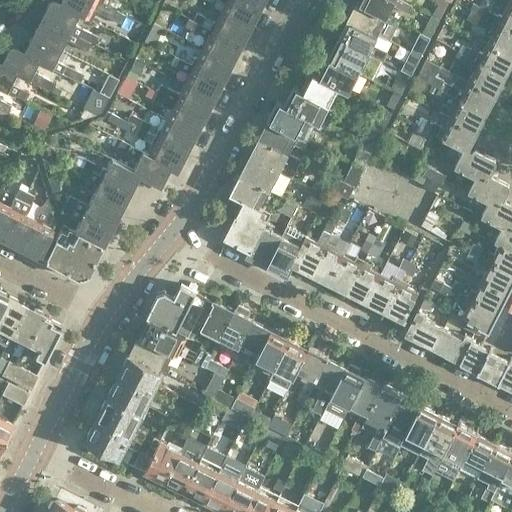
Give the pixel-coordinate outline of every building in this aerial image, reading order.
[(49,0),(41,16),(88,40),(92,34),(73,23),(77,13),(87,18),(88,16),(60,2),(55,0),(49,0)] [(60,0),(60,2),(88,16),(93,7),(95,9),(120,22),(125,13),(99,0),(60,0)] [(99,0),(116,8),(119,2),(114,0),(99,0)] [(222,0),(225,1),(220,12),(247,25),(256,7),(241,0),(222,0)] [(359,0),(349,19),(378,34),(387,15),(359,0)] [(358,0),(359,0),(387,15),(393,5),(408,12),(412,4),(404,0),(358,0)] [(440,18),(449,0),(447,0),(438,0),(432,14),(440,18)] [(472,10),(494,22),(511,30),(511,7),(507,5),(502,15),(476,2),(472,10)] [(493,33),(488,42),(511,54),(511,30),(494,22),(472,10),(469,19),(490,30),(489,31),(493,33)] [(192,20),(211,29),(238,43),(247,25),(220,12),(215,21),(196,12),(192,20)] [(431,37),(439,19),(431,15),(422,33),(431,37)] [(41,16),(32,34),(60,48),(64,39),(84,49),(89,41),(88,40),(41,16)] [(207,37),(202,47),(229,61),(238,43),(211,29),(188,18),(184,26),(207,37)] [(339,38),(368,53),(384,61),(388,52),(373,44),(378,34),(349,19),(339,38)] [(161,28),(153,23),(144,41),(153,46),(161,28)] [(424,47),(428,38),(419,33),(414,43),(424,47)] [(32,34),(24,51),(51,65),(74,76),(77,70),(54,59),(60,48),(32,34)] [(330,56),(356,69),(359,71),(373,78),(377,71),(363,63),(368,53),(339,38),(330,56)] [(479,50),(475,59),(505,74),(511,60),(511,54),(488,42),(483,52),(479,50)] [(468,55),(471,48),(462,43),(458,50),(468,55)] [(9,47),(1,63),(28,77),(48,87),(51,80),(32,70),(37,60),(50,67),(51,65),(24,51),(12,46),(10,46),(9,47)] [(194,56),(190,64),(220,79),(229,61),(202,47),(197,57),(194,56)] [(458,50),(454,58),(464,63),(464,64),(471,68),(470,68),(474,70),(469,79),(496,93),(505,74),(475,59),(468,55),(458,50)] [(420,56),(412,52),(403,70),(411,74),(420,56)] [(327,54),(318,72),(339,84),(347,88),(356,69),(330,56),(327,54)] [(189,73),(183,83),(211,97),(220,79),(190,64),(174,56),(170,64),(187,71),(189,73)] [(125,76),(136,82),(145,65),(135,59),(125,76)] [(426,59),(418,77),(432,84),(437,87),(439,88),(456,96),(486,112),(496,93),(469,79),(458,74),(453,85),(443,80),(436,76),(441,66),(426,59)] [(0,85),(6,89),(25,99),(30,91),(10,81),(15,72),(28,78),(28,77),(1,63),(0,62),(0,85)] [(311,69),(301,87),(330,102),(339,84),(318,72),(311,69)] [(392,88),(401,93),(409,78),(399,73),(392,88)] [(107,74),(99,90),(109,95),(117,79),(107,74)] [(125,76),(117,93),(126,98),(136,82),(125,76)] [(155,91),(175,100),(202,114),(211,97),(183,83),(179,93),(160,83),(155,91)] [(301,87),(294,84),(284,102),(316,119),(320,121),(330,102),(301,87)] [(84,106),(96,112),(100,110),(107,96),(93,88),(84,106)] [(439,88),(436,96),(444,100),(443,102),(451,106),(455,107),(450,117),(477,130),(486,112),(456,96),(439,88)] [(394,108),(402,93),(394,90),(387,105),(394,108)] [(170,108),(166,118),(193,132),(202,114),(175,100),(155,91),(151,99),(170,108)] [(316,119),(284,102),(277,99),(267,118),(270,119),(298,134),(306,138),(316,119)] [(392,111),(380,105),(371,124),(383,129),(392,111)] [(84,106),(79,116),(82,117),(96,112),(84,106)] [(43,130),(50,115),(39,110),(32,125),(43,130)] [(117,125),(121,118),(110,113),(106,120),(117,125)] [(430,131),(431,131),(435,124),(421,117),(418,125),(420,126),(430,131)] [(435,124),(431,131),(437,135),(464,148),(473,153),(474,152),(468,148),(477,130),(450,117),(445,126),(442,125),(436,122),(435,124)] [(158,127),(154,135),(184,150),(193,132),(166,118),(160,128),(158,127)] [(136,126),(146,132),(150,124),(140,119),(136,126)] [(270,119),(260,139),(289,153),(294,143),(305,148),(309,139),(306,138),(298,134),(270,119)] [(365,121),(356,139),(374,148),(381,134),(382,130),(365,121)] [(146,132),(136,126),(132,134),(142,139),(146,132)] [(420,126),(416,133),(427,138),(430,131),(420,126)] [(141,150),(141,151),(168,165),(174,168),(184,150),(154,135),(150,143),(152,144),(148,153),(141,150)] [(132,168),(131,169),(137,172),(158,183),(168,165),(141,151),(118,139),(114,149),(136,160),(132,168)] [(260,139),(251,156),(279,171),(280,171),(292,177),(296,170),(301,160),(289,153),(260,139)] [(373,149),(364,144),(355,162),(365,166),(373,149)] [(39,151),(43,161),(45,167),(48,166),(47,160),(52,152),(42,147),(39,151)] [(473,153),(464,148),(455,166),(476,176),(478,173),(487,177),(489,173),(496,161),(496,159),(475,148),(474,152),(473,153)] [(251,156),(242,174),(241,175),(268,188),(270,190),(270,189),(282,196),(291,178),(279,171),(251,156)] [(110,158),(101,175),(128,190),(137,172),(131,169),(110,158)] [(82,166),(92,171),(95,164),(85,159),(82,166)] [(447,175),(421,162),(416,171),(429,178),(425,186),(437,192),(441,183),(442,185),(447,175)] [(350,169),(344,180),(355,185),(361,172),(364,173),(366,169),(353,163),(350,169)] [(97,185),(92,193),(119,208),(128,190),(101,175),(92,171),(81,166),(77,174),(97,185)] [(458,184),(469,190),(489,201),(491,197),(500,202),(503,198),(509,185),(509,184),(509,183),(489,173),(487,177),(478,173),(476,176),(465,171),(458,184)] [(241,175),(242,174),(240,173),(230,193),(244,200),(244,199),(259,206),(268,188),(241,175)] [(48,176),(52,192),(59,190),(59,178),(52,175),(48,176)] [(355,187),(334,177),(329,188),(349,198),(355,187)] [(315,188),(326,194),(329,188),(318,182),(315,188)] [(0,201),(0,236),(2,237),(17,207),(19,208),(22,201),(26,193),(18,188),(10,204),(9,206),(0,201)] [(17,207),(2,237),(21,246),(36,217),(35,216),(34,219),(25,214),(34,197),(26,193),(19,208),(17,207)] [(68,194),(65,202),(110,225),(119,208),(92,193),(87,204),(68,194)] [(323,199),(310,193),(304,206),(316,212),(323,199)] [(491,197),(489,201),(482,215),(503,225),(504,222),(511,225),(511,202),(503,198),(500,202),(491,197)] [(298,204),(287,198),(284,204),(295,210),(298,204)] [(36,217),(21,246),(39,255),(41,251),(42,251),(53,228),(43,223),(44,221),(49,208),(46,199),(41,206),(36,217)] [(238,243),(240,244),(251,250),(252,250),(265,224),(268,220),(260,216),(264,209),(259,206),(244,199),(244,200),(237,213),(238,213),(227,235),(239,241),(238,243)] [(110,225),(65,202),(60,210),(79,220),(74,230),(76,232),(77,231),(101,244),(110,225)] [(295,210),(284,204),(283,208),(278,209),(292,216),(295,210)] [(440,216),(430,212),(422,226),(446,239),(448,236),(434,227),(440,216)] [(331,233),(336,223),(329,219),(324,229),(331,233)] [(471,234),(474,227),(464,222),(460,229),(471,234)] [(503,225),(496,238),(511,245),(511,225),(504,222),(503,225)] [(283,233),(268,263),(287,272),(292,262),(299,249),(306,234),(310,226),(303,223),(299,226),(292,239),(283,234),(283,233)] [(344,227),(336,223),(331,233),(339,236),(344,227)] [(252,250),(251,250),(249,253),(268,263),(283,233),(265,224),(252,250)] [(299,249),(292,262),(312,271),(328,240),(331,233),(324,229),(318,240),(306,234),(299,249)] [(101,244),(77,231),(76,232),(72,242),(67,239),(65,243),(54,238),(47,253),(44,258),(66,269),(80,276),(85,274),(92,261),(92,260),(101,244)] [(414,248),(419,237),(407,231),(402,242),(414,248)] [(330,281),(344,254),(350,242),(339,236),(331,233),(328,240),(312,271),(330,281)] [(361,247),(368,251),(373,242),(366,238),(361,247)] [(491,251),(488,257),(511,269),(511,245),(496,238),(495,240),(500,242),(495,252),(491,251)] [(368,251),(376,255),(381,246),(373,242),(368,251)] [(474,243),(471,250),(481,255),(485,248),(474,243)] [(471,250),(467,258),(477,263),(481,255),(471,250)] [(349,290),(365,259),(357,255),(355,259),(344,254),(330,281),(349,290)] [(487,268),(482,278),(509,292),(511,285),(511,269),(488,257),(483,266),(487,268)] [(381,272),(367,300),(385,309),(401,278),(410,262),(403,258),(395,275),(394,274),(392,278),(381,272)] [(365,259),(349,290),(367,300),(381,272),(370,267),(372,263),(365,259)] [(419,266),(410,262),(406,268),(416,273),(419,266)] [(401,278),(385,309),(405,319),(419,292),(407,286),(409,282),(401,278)] [(439,290),(443,282),(436,278),(431,285),(439,290)] [(509,292),(482,278),(476,290),(472,288),(469,294),(499,310),(509,292)] [(455,280),(452,286),(461,291),(464,285),(455,280)] [(468,306),(463,317),(485,328),(485,327),(490,329),(499,310),(469,294),(443,282),(439,290),(464,303),(468,306)] [(147,315),(150,316),(179,332),(180,331),(187,335),(205,296),(197,291),(182,283),(175,296),(164,290),(164,291),(160,293),(160,292),(147,315)] [(7,296),(0,309),(0,329),(10,334),(25,305),(17,301),(18,299),(10,295),(9,297),(7,296)] [(193,323),(201,327),(220,337),(234,310),(215,300),(214,301),(205,296),(193,323)] [(437,303),(425,297),(420,306),(432,312),(437,303)] [(25,305),(10,334),(29,344),(43,315),(41,314),(42,312),(35,307),(34,310),(25,305)] [(234,310),(220,337),(238,346),(254,317),(235,307),(234,310)] [(419,309),(407,332),(422,339),(435,345),(444,326),(427,317),(429,314),(419,309)] [(43,315),(29,344),(25,351),(34,355),(43,360),(61,324),(43,315)] [(140,335),(169,350),(178,355),(187,335),(179,332),(150,316),(140,335)] [(254,317),(238,346),(250,352),(247,359),(253,363),(257,356),(271,328),(253,319),(254,317)] [(462,317),(459,324),(469,329),(472,323),(473,322),(462,317)] [(472,323),(469,329),(479,334),(482,327),(472,323)] [(444,326),(435,345),(448,352),(461,359),(471,338),(473,339),(474,336),(465,332),(463,336),(444,326)] [(271,328),(257,356),(254,363),(264,369),(272,373),(276,365),(290,337),(271,328)] [(129,352),(128,354),(160,369),(167,372),(171,364),(164,360),(169,350),(140,335),(131,353),(129,352)] [(290,337),(276,365),(272,373),(270,377),(288,387),(294,375),(309,345),(308,347),(290,337)] [(471,338),(461,359),(460,360),(461,361),(477,370),(477,371),(478,372),(479,370),(489,376),(500,353),(491,347),(492,346),(490,345),(489,346),(478,341),(477,341),(473,339),(471,338)] [(309,345),(294,375),(305,380),(301,388),(302,388),(296,399),(303,403),(313,384),(328,355),(309,345)] [(211,354),(199,348),(193,360),(205,366),(211,354)] [(489,376),(497,380),(498,381),(497,383),(499,384),(500,382),(511,387),(511,359),(511,358),(511,356),(510,358),(500,353),(489,376)] [(125,365),(120,374),(155,392),(165,372),(160,369),(128,354),(123,362),(125,365)] [(328,355),(313,384),(323,389),(313,408),(321,412),(331,393),(345,366),(327,357),(329,355),(328,355)] [(206,364),(224,373),(228,365),(210,356),(206,364)] [(25,386),(26,385),(30,388),(36,374),(40,367),(30,361),(26,369),(8,359),(1,374),(25,386)] [(347,367),(345,366),(331,393),(325,405),(345,415),(350,404),(364,376),(358,373),(360,369),(349,363),(347,367)] [(223,375),(215,370),(204,391),(212,395),(223,375)] [(111,393),(110,395),(144,412),(146,413),(151,403),(168,412),(170,410),(181,415),(184,408),(155,392),(120,374),(115,384),(112,384),(109,390),(111,393)] [(383,385),(364,376),(350,404),(361,409),(351,429),(358,433),(362,425),(368,413),(383,384),(383,385)] [(1,393),(9,397),(21,403),(20,403),(22,404),(28,392),(24,390),(24,389),(8,380),(1,393)] [(368,413),(366,417),(362,425),(375,431),(368,445),(374,449),(385,427),(402,394),(383,384),(368,413)] [(231,406),(236,397),(218,388),(214,397),(231,406)] [(258,398),(240,389),(232,405),(250,414),(258,398)] [(200,404),(178,393),(174,402),(187,409),(196,413),(200,404)] [(402,394),(385,427),(386,427),(381,437),(399,446),(407,431),(420,405),(402,396),(402,394)] [(103,409),(98,418),(142,440),(146,432),(139,428),(146,413),(144,412),(110,395),(107,400),(104,400),(101,406),(103,409)] [(420,405),(407,431),(402,441),(420,451),(425,441),(438,414),(420,405)] [(230,422),(236,411),(227,406),(222,417),(230,422)] [(254,408),(251,415),(268,423),(272,417),(254,408)] [(188,428),(196,413),(187,409),(179,424),(188,428)] [(0,446),(12,423),(7,421),(9,419),(0,414),(0,446)] [(438,414),(425,441),(421,450),(430,455),(425,465),(434,470),(444,450),(458,422),(457,424),(438,414)] [(89,437),(86,441),(107,452),(108,455),(112,458),(116,456),(117,457),(119,454),(123,455),(128,444),(137,449),(142,440),(98,418),(93,428),(91,428),(87,434),(89,437)] [(282,422),(273,418),(270,424),(279,429),(282,422)] [(458,422),(444,450),(436,468),(454,477),(463,460),(478,431),(458,422)] [(283,436),(266,428),(262,435),(279,444),(283,436)] [(478,431),(463,460),(459,468),(476,477),(481,469),(495,442),(477,434),(478,431)] [(155,435),(151,444),(157,446),(161,438),(155,435)] [(134,465),(145,471),(154,475),(155,479),(160,481),(163,480),(165,481),(180,449),(169,443),(170,442),(161,438),(153,455),(141,450),(134,465)] [(180,449),(165,481),(166,481),(167,485),(173,487),(176,486),(184,490),(199,458),(201,454),(207,443),(200,439),(194,451),(182,445),(180,449)] [(511,450),(495,442),(481,469),(478,477),(489,483),(482,496),(490,500),(500,478),(511,454),(511,450)] [(199,458),(184,490),(193,494),(193,498),(199,501),(203,499),(204,500),(219,468),(221,464),(210,458),(216,447),(207,443),(201,454),(199,458)] [(299,457),(307,461),(311,452),(303,448),(299,457)] [(366,464),(348,454),(343,464),(361,473),(366,464)] [(511,454),(500,478),(492,495),(510,505),(511,501),(511,454)] [(219,468),(204,500),(205,500),(206,504),(212,507),(215,505),(223,509),(241,474),(221,464),(219,468)] [(244,465),(241,474),(223,509),(228,511),(245,511),(258,487),(260,483),(264,475),(244,465)] [(383,474),(368,467),(364,474),(380,482),(383,474)] [(284,480),(278,476),(273,486),(280,489),(284,480)] [(396,482),(385,476),(382,483),(392,489),(396,482)] [(334,482),(327,496),(331,498),(338,484),(334,482)] [(258,487),(245,511),(269,511),(277,496),(279,492),(260,483),(258,487)] [(277,496),(269,511),(293,511),(297,506),(299,502),(279,492),(277,496)] [(51,510),(50,511),(85,511),(85,510),(77,506),(75,507),(57,498),(56,499),(53,500),(49,508),(51,510)] [(297,506),(293,511),(318,511),(319,511),(299,502),(297,506)]
